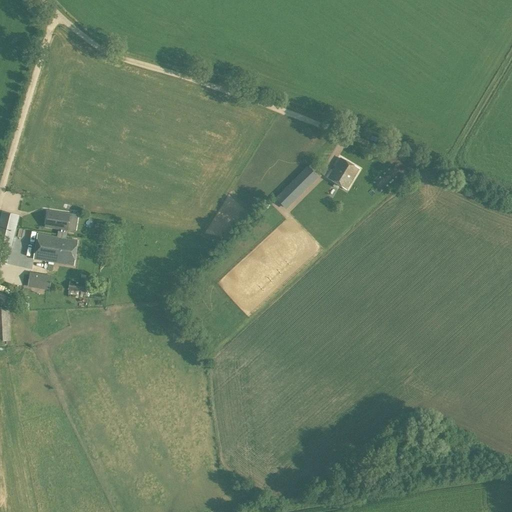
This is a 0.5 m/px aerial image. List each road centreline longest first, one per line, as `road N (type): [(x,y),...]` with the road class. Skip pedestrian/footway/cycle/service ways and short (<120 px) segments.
road 1 (unclassified): [(328,127),(101,51),(40,0)]
road 2 (unknown): [(57,19),(0,184)]
